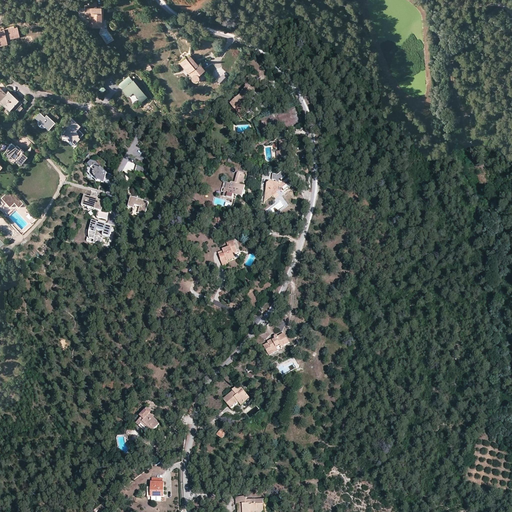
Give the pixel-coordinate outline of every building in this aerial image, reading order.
[(89,5),(89,8),(101,8),(101,18),(103,18),(102,5),(96,5),(96,1),(89,1),(89,5)] [(84,16),(88,16),(88,26),(103,26),(103,18),(101,18),(101,8),(89,8),(84,8),(84,16)] [(0,44),(8,43),(7,39),(20,36),(18,28),(18,26),(14,27),(14,26),(4,28),(1,29),(0,28),(0,44)] [(196,64),(198,63),(190,53),(188,55),(196,64)] [(184,56),(181,59),(190,70),(188,72),(190,75),(190,76),(190,78),(190,79),(191,80),(193,81),(194,81),(196,80),(197,80),(197,78),(198,77),(197,76),(197,75),(203,70),(198,63),(196,64),(188,55),(185,57),(184,56)] [(181,59),(179,61),(188,72),(190,70),(181,59)] [(221,84),(227,78),(222,73),(216,80),(221,84)] [(124,90),(134,103),(140,101),(141,101),(146,99),(132,79),(127,82),(130,85),(123,90),(124,90)] [(241,90),(242,91),(248,95),(254,92),(254,91),(244,84),(241,90)] [(21,104),(17,100),(8,90),(5,93),(0,87),(0,98),(3,101),(1,103),(8,110),(10,108),(14,111),(21,104)] [(132,104),(134,103),(124,90),(122,92),(132,104)] [(251,110),(246,104),(244,102),(245,100),(247,101),(250,96),(257,101),(260,95),(254,92),(248,95),(242,91),(239,95),(240,97),(230,105),(233,110),(234,109),(241,118),(251,110)] [(86,110),(80,114),(84,120),(87,118),(88,120),(91,118),(86,110)] [(44,116),(39,111),(34,116),(37,119),(37,120),(37,121),(38,122),(38,123),(38,124),(39,125),(40,125),(40,126),(42,126),(43,126),(44,125),(47,123),(49,126),(54,121),(58,116),(53,112),(49,117),(47,115),(45,117),(44,116)] [(62,126),(62,127),(64,129),(62,132),(64,134),(65,133),(69,136),(68,138),(71,141),(74,138),(77,140),(83,133),(77,128),(74,125),(77,122),(71,117),(64,125),(63,124),(62,126)] [(1,134),(6,138),(10,133),(5,129),(1,134)] [(280,158),(290,157),(289,141),(279,142),(280,152),(276,152),(276,161),(280,161),(280,158)] [(16,147),(15,146),(11,143),(6,148),(5,150),(5,153),(5,156),(7,157),(9,155),(15,159),(17,157),(22,161),(26,156),(22,152),(21,151),(22,150),(20,148),(19,150),(18,149),(19,148),(17,146),(16,147)] [(96,181),(103,183),(106,173),(99,166),(95,165),(91,162),(87,165),(93,171),(93,172),(93,174),(93,176),(94,177),(96,179),(96,181)] [(144,175),(147,167),(137,164),(135,172),(144,175)] [(264,198),(265,198),(278,188),(278,191),(280,191),(282,193),(288,188),(286,185),(285,183),(284,184),(278,184),(279,182),(279,181),(284,177),(281,173),(277,175),(272,175),(271,180),(275,181),(275,183),(269,182),(269,185),(266,184),(266,187),(265,187),(264,192),(265,192),(264,198)] [(237,190),(238,186),(241,187),(243,178),(236,176),(234,183),(236,184),(234,189),(237,190)] [(222,197),(232,200),(232,197),(233,194),(236,195),(235,197),(242,199),(243,196),(244,196),(245,192),(243,191),(244,188),(241,187),(238,186),(237,190),(234,189),(236,184),(234,183),(231,183),(230,185),(225,183),(223,190),(224,190),(223,194),(222,197)] [(278,191),(278,188),(265,198),(264,198),(264,201),(278,191)] [(4,195),(0,198),(9,207),(14,203),(18,207),(22,203),(10,189),(4,195)] [(97,201),(95,201),(96,199),(95,199),(95,198),(91,197),(91,198),(84,196),(83,202),(86,202),(85,207),(89,208),(97,210),(97,211),(95,217),(97,217),(102,217),(102,218),(106,219),(107,213),(101,211),(104,201),(97,200),(97,201)] [(129,204),(134,206),(140,207),(138,214),(144,216),(148,202),(144,201),(143,203),(141,203),(142,201),(141,200),(140,199),(138,198),(136,197),(135,198),(134,198),(132,198),(132,200),(130,200),(129,204)] [(217,223),(225,225),(226,218),(216,215),(214,222),(215,222),(217,222),(217,223)] [(91,228),(90,230),(89,232),(89,235),(89,239),(94,240),(93,243),(100,244),(101,238),(95,236),(96,230),(103,231),(102,235),(109,236),(111,226),(105,225),(104,224),(104,223),(100,221),(99,223),(98,223),(92,221),(91,225),(92,226),(91,228)] [(100,244),(106,246),(110,237),(103,235),(100,244)] [(226,261),(234,259),(232,254),(237,253),(231,238),(225,240),(227,248),(222,250),(222,251),(217,253),(220,260),(225,259),(226,261)] [(291,318),(282,323),(286,329),(295,324),(291,318)] [(282,344),(283,347),(291,343),(286,333),(280,336),(278,335),(278,336),(276,336),(276,338),(269,342),(269,343),(265,345),(268,352),(278,348),(277,347),(282,344)] [(283,348),(283,347),(282,344),(277,347),(278,348),(268,352),(267,353),(268,356),(283,348)] [(241,400),(244,404),(250,399),(239,386),(233,391),(233,392),(223,400),(230,409),(241,400)] [(241,406),(244,404),(241,400),(230,409),(232,411),(240,405),(241,406)] [(160,424),(153,417),(149,414),(150,412),(146,409),(139,416),(141,417),(136,423),(138,425),(140,423),(145,428),(151,433),(160,424)] [(222,429),(216,436),(222,440),(227,433),(222,429)] [(152,482),(151,482),(151,498),(152,498),(158,498),(164,498),(164,483),(162,483),(162,479),(152,479),(152,482)] [(241,509),(239,509),(238,511),(252,511),(264,511),(264,500),(247,501),(247,498),(236,499),(237,506),(239,506),(241,506),(241,509)]
